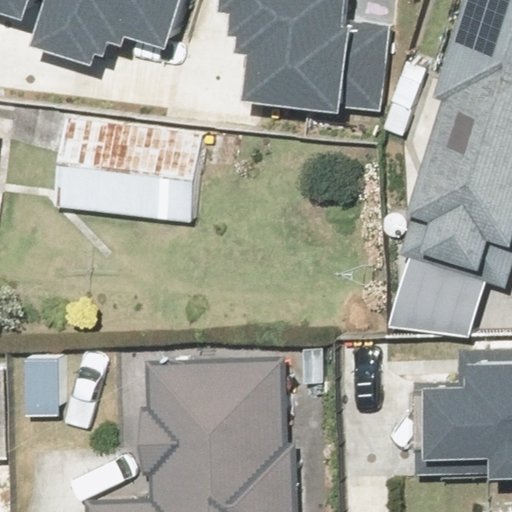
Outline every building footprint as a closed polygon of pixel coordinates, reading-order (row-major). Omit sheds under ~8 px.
[(54,0),(46,25),(115,46),(123,20),(181,37),(192,0),(54,0)] [(276,0),(266,85),(389,100),(400,14),(363,9),(363,0),(276,0)] [(511,0),(474,0),(444,95),(453,98),(405,251),(508,283),(511,269),(511,0)] [(15,116),(0,115),(0,288),(10,289),(15,116)] [(220,124),(72,116),(67,211),(215,219),(220,124)] [(116,362),(128,485),(94,489),(96,511),(299,511),(282,345),(116,362)] [(447,371),(449,439),(465,438),(466,463),(511,460),(511,346),(484,347),(485,370),(447,371)]
